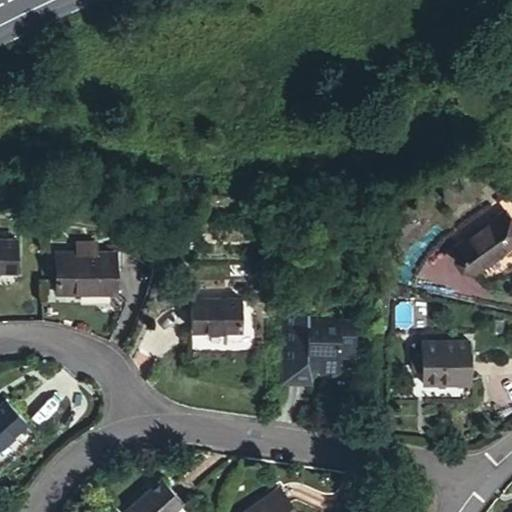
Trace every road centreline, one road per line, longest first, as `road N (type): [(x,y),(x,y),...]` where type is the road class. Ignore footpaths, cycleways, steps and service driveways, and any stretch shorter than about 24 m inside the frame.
road 1 (residential): [(480,478),(181,427),(144,429)]
road 2 (residential): [(144,429),(105,360),(43,339),(0,341)]
road 3 (residential): [(144,429),(83,453),(36,511)]
